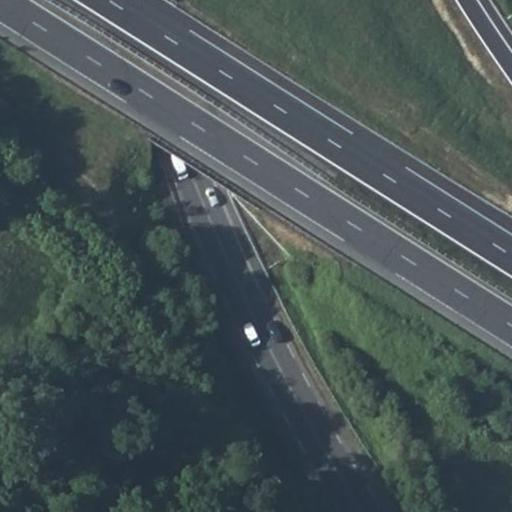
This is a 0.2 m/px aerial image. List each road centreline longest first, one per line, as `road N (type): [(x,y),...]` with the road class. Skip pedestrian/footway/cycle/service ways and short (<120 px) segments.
road 1 (trunk): [(0,1),(511,326)]
road 2 (secondary): [(136,0),(223,263),(361,511)]
road 3 (trunk): [(511,256),(107,0)]
